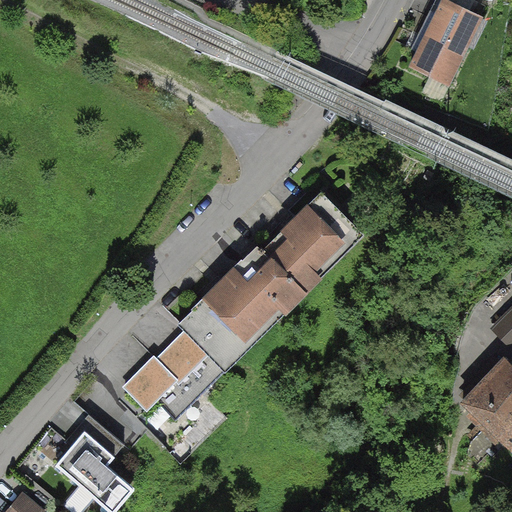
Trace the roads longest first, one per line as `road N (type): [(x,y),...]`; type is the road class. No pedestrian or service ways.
road 1 (residential): [(371,49),(322,115),(149,288),(0,459)]
road 2 (track): [(279,161),(212,111),(6,0)]
road 3 (residential): [(371,49),(227,0)]
